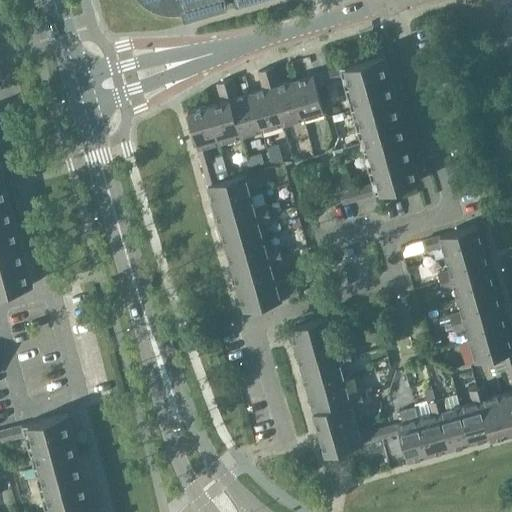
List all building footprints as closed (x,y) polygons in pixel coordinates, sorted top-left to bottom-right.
[(183,15),(185,19),(228,7),(225,0),(138,0),(141,3),(143,5),(146,7),(149,8),(151,10),(154,11),(156,12),(161,13),(166,14),(170,15),(174,15),(179,15),(183,15)] [(335,79),(347,75),(357,108),(396,97),(384,55),(332,69),(335,79)] [(266,69),(269,81),(277,79),(274,67),(266,69)] [(269,81),(266,69),(258,71),(262,83),(269,81)] [(335,79),(332,69),(292,81),(302,118),(324,112),(321,103),(318,93),(316,84),(335,79)] [(224,81),(228,93),(236,91),(232,79),(224,81)] [(228,93),(224,81),(217,83),(220,95),(228,93)] [(271,87),(282,124),(302,118),(292,81),(271,87)] [(271,87),(250,93),(261,130),(282,124),(271,87)] [(328,90),(318,93),(321,103),(331,101),(328,90)] [(240,136),(261,130),(250,93),(230,99),(240,136)] [(363,151),(408,139),(396,97),(357,108),(366,141),(360,143),(363,151)] [(230,99),(209,105),(219,142),(240,136),(230,99)] [(219,142),(209,105),(187,111),(198,148),(219,142)] [(408,139),(363,151),(365,160),(371,159),(378,183),(363,187),(365,197),(420,181),(408,139)] [(279,143),(267,146),(271,161),(284,162),(279,143)] [(359,144),(346,148),(348,156),(361,152),(359,144)] [(211,162),(208,151),(200,154),(203,166),(212,164),(211,162)] [(261,154),(248,157),(251,167),(264,163),(261,154)] [(216,161),(211,162),(212,164),(214,173),(215,176),(217,182),(229,178),(222,155),(215,157),(216,161)] [(0,163),(0,202),(10,200),(0,163)] [(229,178),(217,182),(215,176),(214,173),(212,164),(203,166),(214,206),(251,195),(245,174),(229,178)] [(348,169),(333,173),(340,193),(351,190),(354,189),(348,169)] [(351,190),(354,200),(365,197),(363,187),(355,189),(354,189),(351,190)] [(354,200),(351,190),(340,193),(339,194),(342,203),(354,200)] [(220,226),(269,213),(267,205),(255,208),(251,195),(214,206),(220,226)] [(10,200),(0,202),(0,247),(21,242),(10,200)] [(226,247),(263,237),(259,224),(271,220),(269,213),(220,226),(226,247)] [(424,249),(442,244),(446,257),(482,247),(476,225),(422,241),(424,249)] [(232,268),(281,254),(279,246),(267,250),(263,237),(226,247),(232,268)] [(0,293),(33,284),(21,242),(0,247),(0,293)] [(488,268),(482,247),(446,257),(449,270),(438,274),(440,281),(488,268)] [(412,255),(416,268),(438,262),(435,249),(412,255)] [(238,289),(275,278),(271,265),(283,262),(281,254),(232,268),(238,289)] [(458,299),(494,288),(488,268),(440,281),(442,289),(454,286),(458,299)] [(238,289),(244,310),(281,300),(275,278),(238,289)] [(285,290),(287,298),(299,295),(297,286),(285,290)] [(494,288),(458,299),(461,312),(450,315),(452,323),(500,309),(494,288)] [(500,309),(452,323),(453,327),(454,331),(466,327),(469,340),(506,330),(500,309)] [(345,311),(333,315),(335,323),(347,320),(345,311)] [(444,325),(452,323),(450,315),(439,318),(441,326),(444,325)] [(290,327),(296,349),(333,338),(327,317),(290,327)] [(509,372),(511,371),(511,350),(506,330),(469,340),(476,362),(504,354),(509,372)] [(439,335),(430,338),(433,347),(442,344),(439,335)] [(302,369),(351,356),(348,348),(337,351),(333,338),(296,349),(302,369)] [(308,390),(345,380),(341,367),(353,363),(351,356),(302,369),(308,390)] [(314,411),(362,397),(360,389),(348,393),(345,380),(308,390),(314,411)] [(371,386),(360,389),(362,397),(371,395),(373,394),(371,386)] [(511,431),(501,394),(488,398),(485,386),(477,388),(491,437),(511,431)] [(491,437),(477,388),(469,390),(473,402),(460,406),(470,443),(491,437)] [(511,431),(511,430),(511,390),(501,394),(511,431)] [(433,391),(425,393),(427,400),(428,401),(435,399),(433,391)] [(320,432),(357,421),(353,408),(365,405),(362,397),(314,411),(320,432)] [(470,443),(460,406),(447,410),(443,398),(436,400),(450,449),(470,443)] [(450,449),(436,400),(428,402),(431,414),(418,418),(429,455),(450,449)] [(34,468),(79,455),(67,413),(22,425),(25,435),(31,433),(37,457),(32,459),(34,468)] [(429,455),(418,418),(397,424),(399,432),(407,461),(429,455)] [(360,434),(357,421),(320,432),(326,453),(363,443),(360,434)] [(393,425),(391,426),(393,434),(396,433),(399,432),(397,424),(393,425)] [(25,435),(22,425),(16,427),(12,428),(14,437),(25,435)] [(378,429),(381,438),(393,434),(391,426),(378,429)] [(14,437),(12,428),(1,431),(4,440),(14,437)] [(381,438),(378,429),(366,433),(368,441),(381,438)] [(368,441),(366,433),(363,434),(360,434),(363,443),(365,442),(368,441)] [(42,475),(51,508),(90,497),(79,455),(34,468),(36,475),(36,476),(42,475)] [(34,468),(23,470),(25,478),(36,475),(34,468)] [(23,504),(25,511),(49,511),(45,497),(23,504)] [(94,511),(90,497),(51,508),(52,511),(94,511)]
